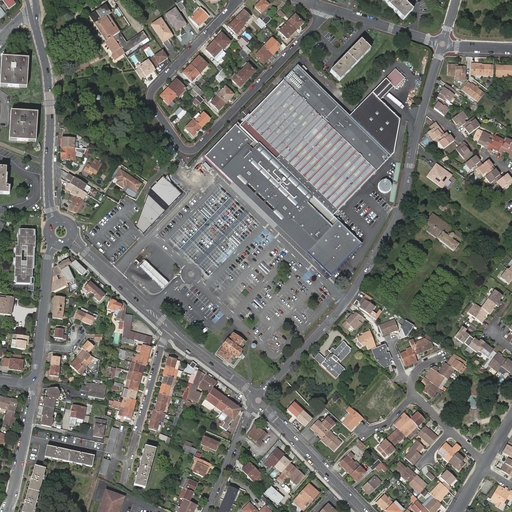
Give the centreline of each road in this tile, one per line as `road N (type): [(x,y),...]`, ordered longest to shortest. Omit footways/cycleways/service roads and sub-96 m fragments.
road 1 (residential): [(442,43),(398,218),(346,302),(258,400)]
road 2 (residential): [(236,0),(150,94),(185,150),(325,7)]
road 3 (tertiary): [(55,222),(47,80),(32,14)]
road 4 (tertiary): [(364,511),(258,400)]
road 5 (residential): [(5,511),(32,398),(27,382)]
road 6 (residential): [(258,400),(205,511)]
road 7 (residential): [(325,7),(442,43)]
